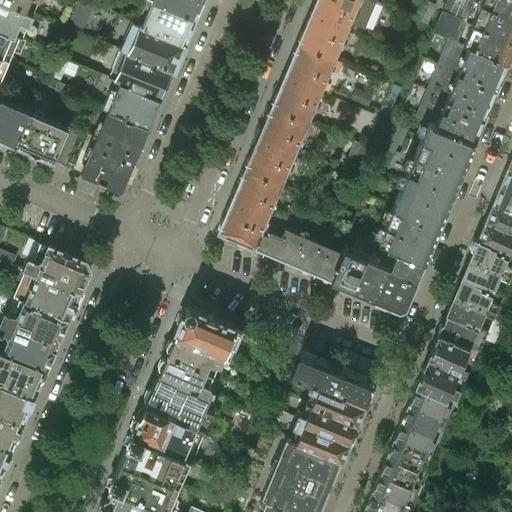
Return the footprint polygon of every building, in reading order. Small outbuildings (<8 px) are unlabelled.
[(6,0),(0,0),(0,27),(17,35),(19,36),(30,11),(6,0)] [(6,0),(30,11),(35,0),(6,0)] [(86,0),(76,0),(70,20),(86,25),(93,2),(86,0)] [(194,14),(161,0),(142,0),(135,18),(138,19),(184,39),(194,14)] [(200,0),(161,0),(194,14),(200,0)] [(313,0),(309,9),(345,24),(355,0),(313,0)] [(427,23),(436,0),(424,0),(417,19),(427,23)] [(507,62),(511,48),(511,0),(444,0),(432,29),(507,62)] [(309,9),(296,41),(331,56),(345,24),(309,9)] [(184,39),(138,19),(134,28),(126,24),(118,44),(126,48),(171,68),(184,39)] [(0,27),(0,54),(7,57),(17,35),(0,27)] [(490,100),(507,62),(432,29),(416,69),(490,100)] [(296,41),(282,73),(318,88),(331,56),(296,41)] [(171,68),(126,48),(118,44),(105,72),(118,78),(160,95),(171,68)] [(56,54),(48,73),(59,78),(63,70),(68,59),(56,54)] [(490,100),(416,69),(400,109),(428,121),(474,140),(490,100)] [(282,73),(269,104),(304,119),(318,88),(282,73)] [(160,95),(118,78),(106,108),(147,126),(160,95)] [(393,82),(389,90),(397,94),(400,86),(393,82)] [(0,95),(0,136),(13,142),(27,108),(0,95)] [(269,104),(256,136),(291,150),(304,119),(269,104)] [(28,107),(27,108),(13,142),(51,158),(66,123),(28,107)] [(147,126),(106,108),(94,135),(107,141),(105,145),(133,157),(147,126)] [(393,152),(405,123),(397,119),(385,149),(393,152)] [(474,140),(428,121),(414,154),(460,173),(474,140)] [(66,123),(51,158),(63,163),(78,128),(66,123)] [(133,157),(105,145),(107,141),(94,135),(79,170),(120,188),(133,157)] [(256,136),(243,166),(278,181),(291,150),(256,136)] [(423,259),(448,202),(460,173),(414,154),(378,240),(395,247),(423,259)] [(511,165),(507,163),(493,196),(511,203),(511,165)] [(243,166),(229,198),(264,213),(278,181),(243,166)] [(511,203),(493,196),(483,219),(511,231),(511,203)] [(229,198),(216,229),(251,243),(257,229),(264,213),(229,198)] [(511,231),(483,219),(476,237),(508,250),(511,251),(511,231)] [(265,233),(257,229),(251,243),(252,244),(252,245),(289,261),(301,234),(282,227),(279,234),(267,229),(265,233)] [(333,248),(301,234),(289,261),(322,275),(333,248)] [(508,250),(476,237),(468,255),(510,273),(511,268),(511,264),(503,261),(508,250)] [(76,292),(87,267),(84,259),(39,240),(31,257),(24,254),(19,266),(31,272),(76,292)] [(342,247),(329,278),(349,286),(363,256),(342,247)] [(423,259),(395,247),(388,265),(389,266),(388,270),(401,276),(401,274),(415,280),(423,259)] [(510,273),(468,255),(460,274),(492,288),(497,275),(507,280),(510,273)] [(376,261),(363,256),(349,286),(371,296),(385,264),(386,261),(378,257),(376,261)] [(12,277),(26,283),(31,272),(19,266),(1,259),(0,258),(0,264),(6,267),(12,277)] [(389,266),(388,265),(385,264),(371,296),(397,307),(405,304),(415,280),(401,274),(401,276),(388,270),(389,266)] [(66,317),(76,292),(31,272),(26,283),(20,298),(66,317)] [(492,288),(460,274),(452,292),(494,311),(497,304),(487,299),(492,288)] [(494,311),(452,292),(445,311),(477,324),(481,313),(491,318),(492,314),(494,311)] [(66,317),(20,298),(13,295),(8,308),(2,305),(0,309),(0,319),(55,343),(66,317)] [(501,295),(497,304),(494,311),(492,314),(503,319),(511,298),(501,295)] [(182,308),(172,333),(224,356),(229,358),(230,354),(221,350),(224,343),(222,342),(230,322),(190,305),(182,308)] [(477,324),(445,311),(437,329),(467,343),(467,344),(479,348),(484,335),(487,329),(477,324)] [(491,318),(487,329),(484,335),(494,340),(503,319),(492,314),(491,318)] [(55,343),(0,319),(0,331),(5,334),(0,345),(0,349),(44,368),(55,343)] [(467,343),(437,329),(427,353),(458,366),(467,344),(467,343)] [(172,333),(164,351),(208,370),(212,361),(215,363),(217,358),(222,361),(224,356),(172,333)] [(44,368),(0,349),(0,381),(32,396),(44,368)] [(164,351),(155,371),(204,392),(208,393),(210,389),(205,387),(207,383),(203,382),(208,370),(164,351)] [(310,382),(319,361),(298,352),(289,373),(307,380),(310,382)] [(456,399),(468,373),(457,368),(458,366),(427,353),(415,381),(446,394),(456,399)] [(367,381),(319,361),(310,382),(363,404),(370,388),(367,381)] [(155,371),(142,401),(191,422),(191,421),(204,392),(155,371)] [(363,404),(310,382),(307,380),(303,388),(312,392),(308,403),(355,422),(363,404)] [(32,396),(0,381),(0,413),(21,423),(32,396)] [(446,394),(415,381),(407,400),(446,416),(450,407),(443,404),(446,396),(456,400),(456,399),(446,394)] [(446,416),(407,400),(400,417),(431,431),(435,423),(442,426),(446,416)] [(142,401),(129,433),(187,457),(191,459),(205,427),(191,421),(191,422),(142,401)] [(355,422),(308,403),(303,414),(296,411),(294,414),(293,418),(348,441),(355,422)] [(274,406),(271,415),(291,423),(293,418),(294,414),(274,406)] [(0,443),(10,448),(21,423),(0,413),(0,443)] [(431,431),(400,417),(393,435),(431,451),(435,442),(428,439),(431,431)] [(348,441),(293,418),(291,423),(291,424),(297,427),(292,439),(340,458),(348,441)] [(126,441),(119,458),(176,483),(187,457),(129,433),(125,441),(126,441)] [(295,511),(317,511),(340,458),(292,439),(283,435),(274,456),(280,458),(273,475),(267,473),(258,496),(262,498),(263,498),(295,511)] [(431,451),(393,435),(386,452),(417,465),(420,457),(427,460),(431,451)] [(0,471),(10,448),(0,443),(0,471)] [(417,465),(386,452),(378,470),(417,486),(421,476),(414,473),(417,465)] [(111,474),(107,484),(114,487),(162,507),(166,508),(176,483),(119,458),(112,474),(111,474)] [(417,486),(378,470),(371,487),(409,503),(417,486)] [(238,486),(236,492),(247,497),(250,491),(238,486)] [(108,498),(100,501),(97,509),(97,511),(159,511),(162,507),(114,487),(109,499),(108,498)] [(382,511),(405,511),(409,503),(371,487),(364,504),(382,511)] [(295,511),(263,498),(262,498),(260,505),(268,509),(266,511),(295,511)]
